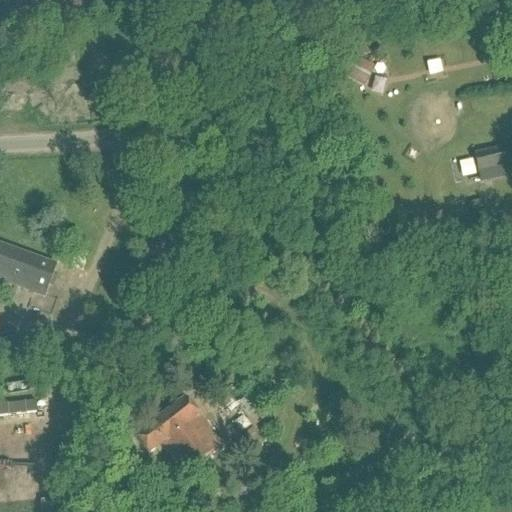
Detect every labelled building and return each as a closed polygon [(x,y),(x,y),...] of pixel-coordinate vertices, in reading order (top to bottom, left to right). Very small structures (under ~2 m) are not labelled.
[(326,68),(363,87),(373,67),(336,48),(326,68)] [(511,137),(470,147),(473,163),(511,154),(511,137)] [(458,163),(460,178),(473,176),(471,162),(458,163)] [(45,297),(55,267),(0,247),(0,278),(6,281),(5,283),(45,297)] [(6,337),(0,338),(0,363),(10,362),(6,337)] [(192,405),(139,435),(152,459),(172,447),(184,468),(217,449),(192,405)]
